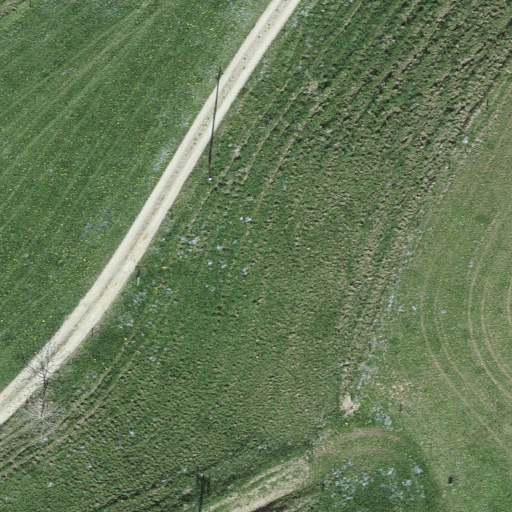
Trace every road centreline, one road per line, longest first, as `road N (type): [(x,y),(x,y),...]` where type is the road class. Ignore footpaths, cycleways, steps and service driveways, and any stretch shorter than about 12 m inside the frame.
road 1 (track): [(287,0),(84,316),(0,407)]
road 2 (track): [(207,511),(295,471),(387,453),(423,496),(418,511)]
